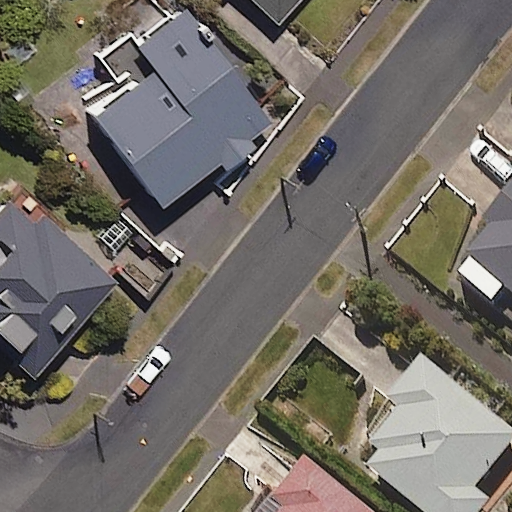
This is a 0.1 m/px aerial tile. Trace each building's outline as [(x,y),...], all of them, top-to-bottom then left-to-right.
[(296,0),(247,0),(273,25),(296,0)] [(133,42),(127,34),(95,57),(111,79),(79,102),(155,207),(267,126),(181,7),(133,42)] [(30,223),(4,200),(0,204),(0,350),(30,376),(115,279),(39,212),(30,223)] [(511,212),(494,235),(499,239),(462,285),(499,314),(510,301),(511,302),(511,212)] [(511,457),(511,436),(430,371),(371,446),(390,461),(375,481),(414,511),(494,511),(495,511),(480,499),(511,457)] [(364,511),(310,469),(278,510),(274,506),(269,511),(364,511)]
